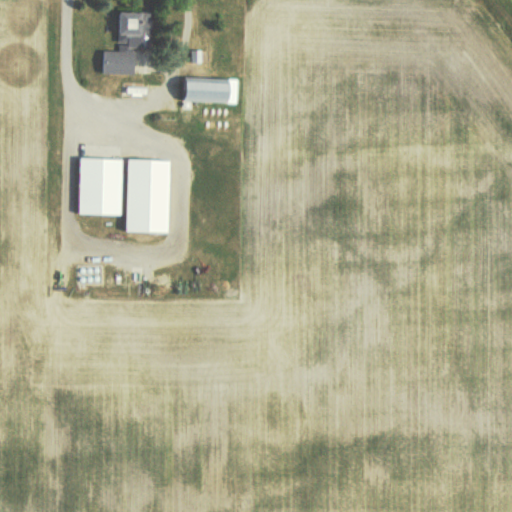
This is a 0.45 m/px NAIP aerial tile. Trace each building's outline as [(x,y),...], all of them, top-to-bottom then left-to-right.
[(151,11),(119,11),(119,42),(127,42),(126,46),(150,46),(151,11)] [(200,62),(200,49),(191,50),(191,62),(200,62)] [(102,73),(133,74),(134,51),(103,50),(102,73)] [(184,101),(240,102),(241,78),(185,77),(184,101)] [(78,213),(121,214),(122,158),(80,157),(78,213)] [(126,229),(168,229),(170,159),(127,158),(126,229)]
